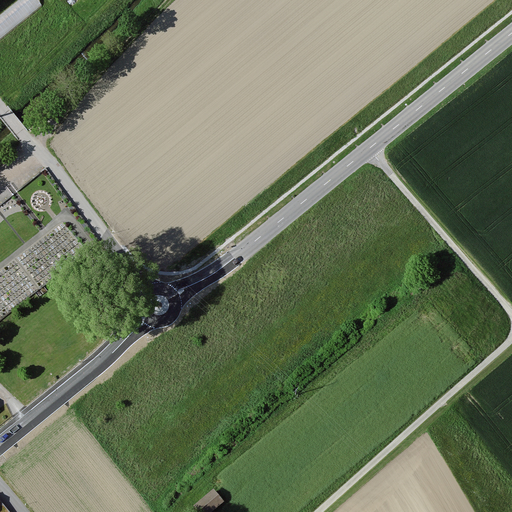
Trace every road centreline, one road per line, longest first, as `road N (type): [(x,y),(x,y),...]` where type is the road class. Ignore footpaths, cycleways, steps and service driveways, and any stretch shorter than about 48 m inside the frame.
road 1 (secondary): [(173,294),(231,260),(511,33)]
road 2 (track): [(511,339),(320,511)]
road 3 (residential): [(0,110),(148,290)]
road 4 (track): [(368,149),(511,314)]
road 5 (track): [(27,142),(177,0)]
road 6 (secondary): [(28,423),(147,319)]
